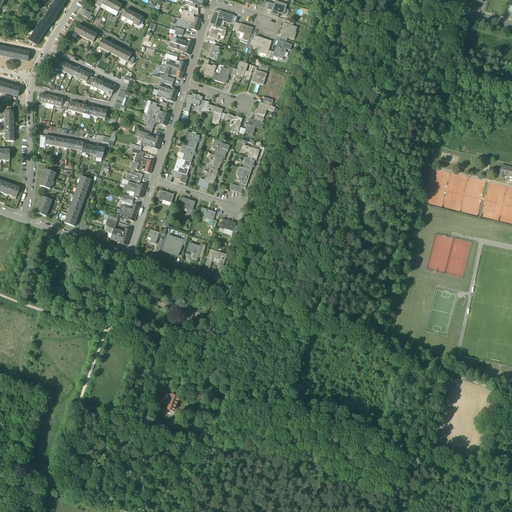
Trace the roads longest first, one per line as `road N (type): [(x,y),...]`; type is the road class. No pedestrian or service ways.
road 1 (track): [(0,292),(334,413)]
road 2 (track): [(511,396),(223,289)]
road 3 (track): [(127,257),(40,511)]
road 4 (residential): [(30,88),(110,104),(120,80),(46,48)]
road 5 (track): [(334,413),(511,476)]
